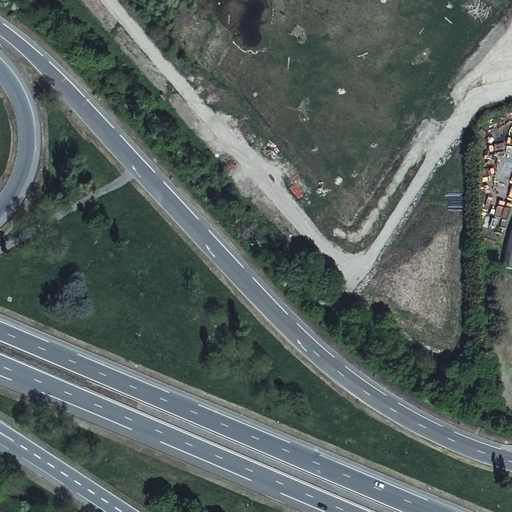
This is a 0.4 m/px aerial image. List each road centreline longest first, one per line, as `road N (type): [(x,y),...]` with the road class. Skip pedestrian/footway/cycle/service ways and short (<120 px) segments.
road 1 (motorway): [(511,458),(456,441),(361,391),(278,320),(84,100),(0,27)]
road 2 (motorway): [(430,511),(0,329)]
road 3 (motorway): [(0,365),(345,511)]
road 4 (motorway): [(0,67),(26,118),(22,172),(0,212)]
